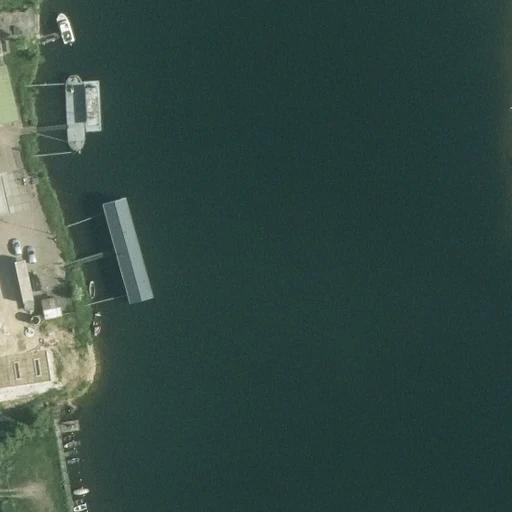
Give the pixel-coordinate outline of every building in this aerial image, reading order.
[(0,124),(18,121),(6,67),(0,67),(0,124)] [(67,128),(67,145),(70,149),(76,151),(81,150),(85,145),(83,76),(65,77),(67,128)] [(0,173),(0,213),(13,211),(4,173),(0,173)] [(154,300),(128,199),(101,206),(127,307),(154,300)] [(59,315),(56,300),(42,303),(45,318),(59,315)]
